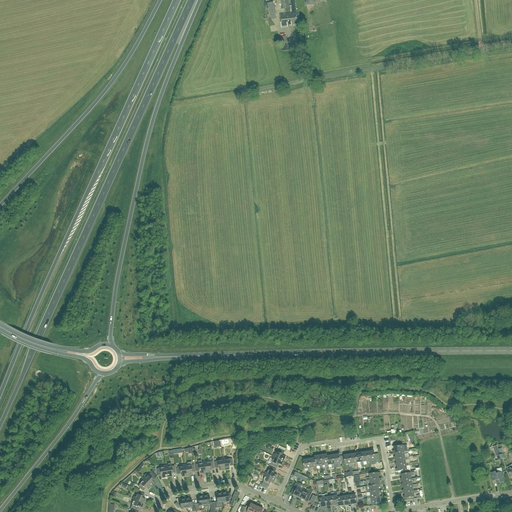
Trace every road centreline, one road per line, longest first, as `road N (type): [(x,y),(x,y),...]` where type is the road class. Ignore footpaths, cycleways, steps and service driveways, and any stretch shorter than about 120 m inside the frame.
road 1 (trunk): [(0,424),(191,0)]
road 2 (trunk): [(176,0),(0,393)]
road 3 (trunk): [(112,346),(115,288),(149,130),(199,0)]
road 4 (primary): [(511,350),(161,357)]
road 5 (unclassified): [(243,91),(511,43)]
road 6 (trunk): [(159,0),(98,98),(0,204)]
road 7 (residential): [(393,511),(378,440),(301,445),(274,502)]
road 8 (trunk): [(0,511),(102,374)]
road 9 (unclassified): [(393,511),(511,493)]
